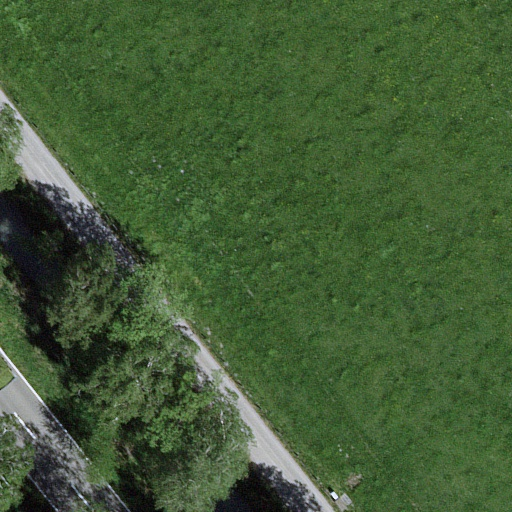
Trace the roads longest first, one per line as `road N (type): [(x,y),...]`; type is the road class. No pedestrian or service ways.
road 1 (track): [(318,511),(0,109)]
road 2 (secondary): [(92,511),(0,395)]
